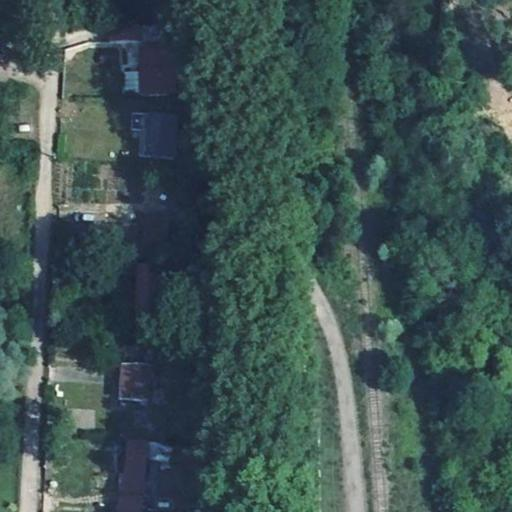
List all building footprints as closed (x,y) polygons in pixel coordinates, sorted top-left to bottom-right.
[(182,22),(180,0),(160,0),(161,22),(182,22)] [(170,24),(140,24),(141,39),(170,39),(170,24)] [(164,92),(163,47),(147,47),(149,92),(164,92)] [(192,67),(190,47),(163,47),(164,92),(192,91),(192,67)] [(189,127),(190,98),(163,99),(163,124),(163,126),(182,127),(189,127)] [(155,99),(156,123),(163,124),(163,99),(155,99)] [(163,124),(156,123),(156,126),(163,135),(182,134),(182,127),(163,126),(163,124)] [(171,212),(150,210),(144,256),(166,258),(171,212)] [(161,266),(143,265),(141,301),(160,302),(161,266)] [(160,315),(160,302),(141,301),(140,314),(160,315)] [(159,345),(126,342),(122,396),(149,398),(152,374),(157,374),(159,345)] [(149,440),(131,439),(129,493),(123,493),(121,511),(144,511),(152,511),(153,503),(147,503),(148,481),(147,481),(149,440)]
